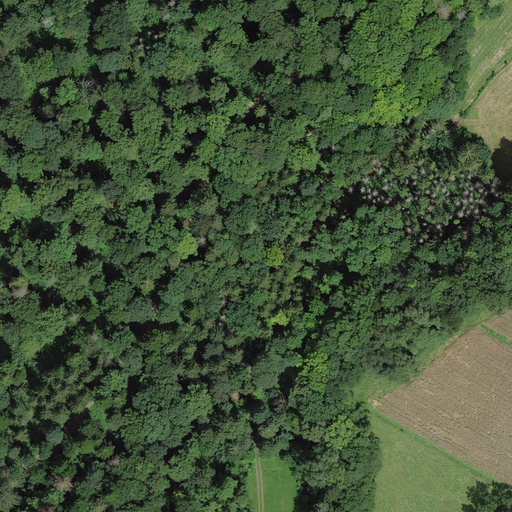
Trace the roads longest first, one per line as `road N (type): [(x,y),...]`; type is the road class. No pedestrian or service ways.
road 1 (track): [(0,488),(73,424),(125,360),(214,159),(243,111),(317,59),(338,0)]
road 2 (track): [(435,136),(385,165),(307,236),(306,255),(254,364),(258,511)]
